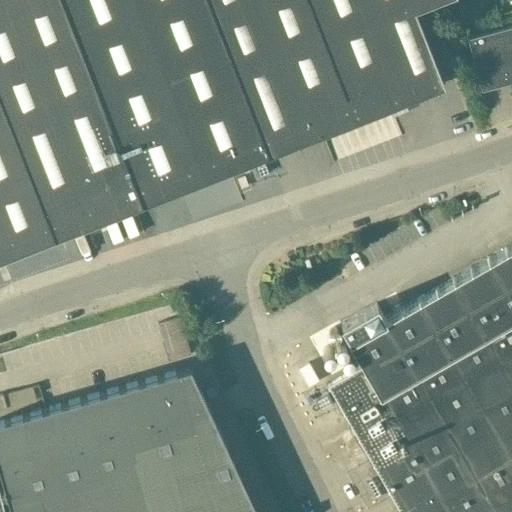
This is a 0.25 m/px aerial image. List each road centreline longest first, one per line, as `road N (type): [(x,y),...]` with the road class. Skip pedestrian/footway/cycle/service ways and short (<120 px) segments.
road 1 (unclassified): [(217,245),(511,142)]
road 2 (unclassified): [(334,511),(217,245)]
road 3 (unclassified): [(0,317),(217,245)]
